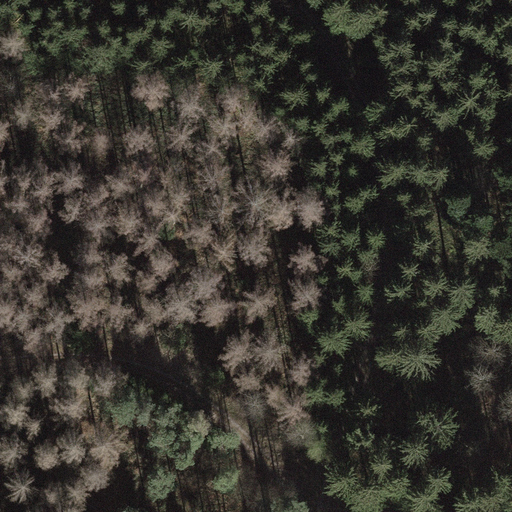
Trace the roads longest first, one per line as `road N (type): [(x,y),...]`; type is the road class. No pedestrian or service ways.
road 1 (track): [(285,0),(323,39),(356,93),(390,203),(384,296),(323,511)]
road 2 (track): [(0,361),(92,358),(170,380),(237,429),(315,511)]
